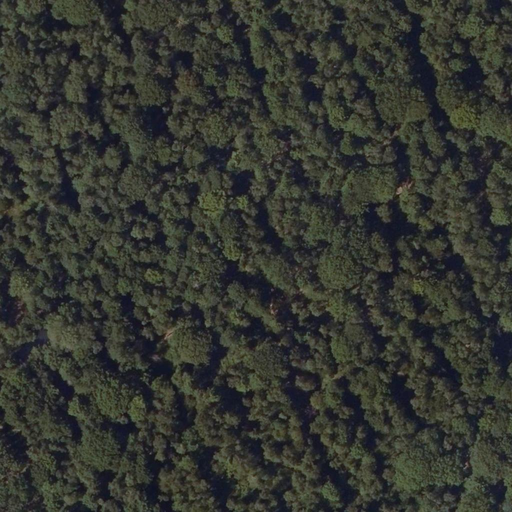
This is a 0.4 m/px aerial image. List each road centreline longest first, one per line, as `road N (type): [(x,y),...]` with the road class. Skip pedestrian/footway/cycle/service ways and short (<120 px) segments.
road 1 (track): [(511,354),(465,511)]
road 2 (track): [(0,390),(59,511)]
